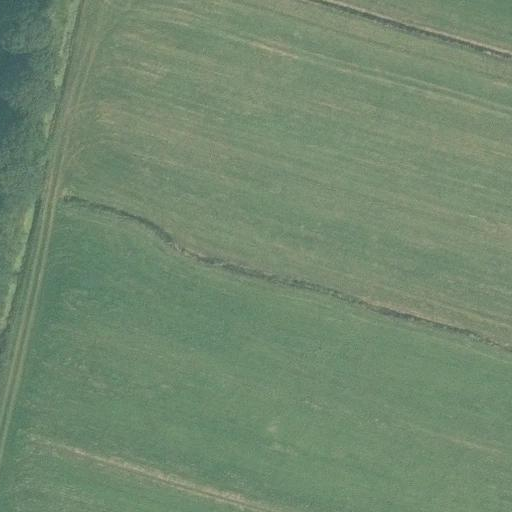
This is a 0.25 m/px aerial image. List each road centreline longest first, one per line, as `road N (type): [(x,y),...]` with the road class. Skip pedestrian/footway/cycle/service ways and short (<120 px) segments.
road 1 (unclassified): [(98,13),(431,107),(511,112)]
road 2 (track): [(511,196),(474,286),(482,437),(471,479),(450,511)]
